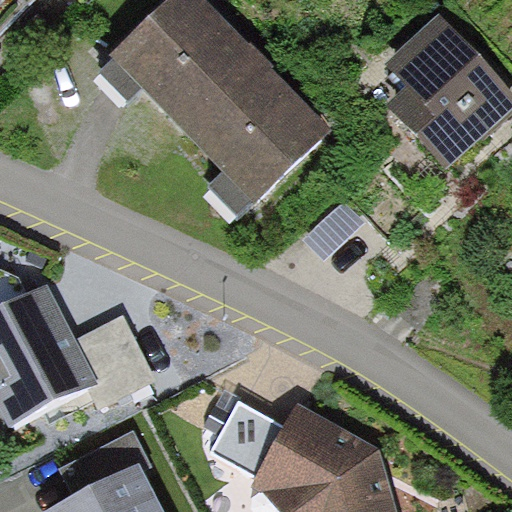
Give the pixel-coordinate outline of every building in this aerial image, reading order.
[(0,0),(0,38),(37,0),(0,0)] [(266,71),(196,0),(178,0),(115,62),(254,210),(331,138),(266,71)] [(511,93),(442,17),(386,69),(408,92),(388,111),(448,176),(495,131),(511,115),(511,93)] [(387,172),(354,201),(391,241),(423,212),(387,172)] [(432,273),(397,310),(419,331),(454,294),(432,273)] [(51,288),(0,313),(0,411),(11,432),(90,391),(100,411),(158,382),(124,317),(78,341),(51,288)] [(259,481),(287,431),(241,406),(214,456),(259,481)] [(287,431),(259,481),(255,487),(276,511),(395,511),(379,453),(301,407),(287,431)] [(76,503),(57,511),(165,511),(147,476),(156,472),(136,433),(60,471),(76,503)]
